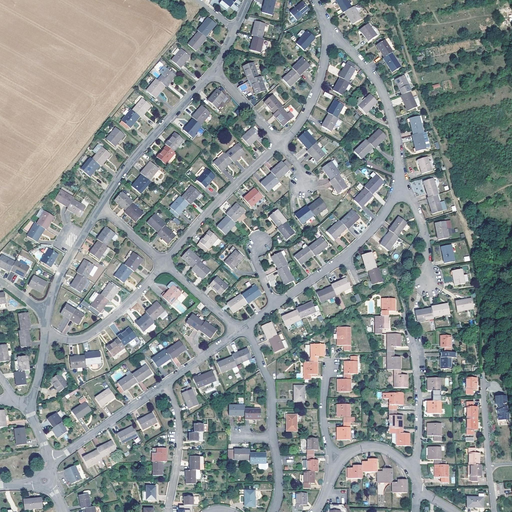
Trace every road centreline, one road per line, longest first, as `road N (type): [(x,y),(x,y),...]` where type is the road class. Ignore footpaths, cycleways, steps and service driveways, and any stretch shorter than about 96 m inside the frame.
road 1 (track): [(394,0),(461,209),(511,183)]
road 2 (residential): [(324,23),(379,88),(393,127),(396,183)]
road 3 (residential): [(99,208),(213,70)]
road 4 (residential): [(396,183),(374,228),(275,307)]
road 5 (residential): [(279,145),(163,264)]
road 6 (residential): [(163,264),(85,338),(45,336)]
road 7 (residential): [(165,384),(47,460)]
road 8 (residential): [(493,511),(484,374)]
road 9 (residential): [(324,23),(316,91),(279,145)]
road 10 (residential): [(410,470),(418,445),(411,338)]
road 11 (residential): [(165,384),(179,432),(167,511)]
